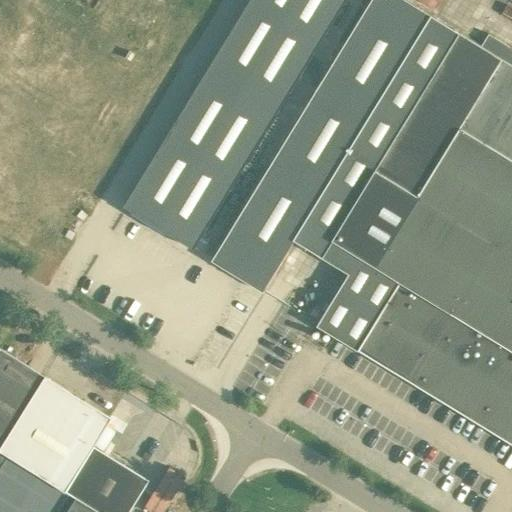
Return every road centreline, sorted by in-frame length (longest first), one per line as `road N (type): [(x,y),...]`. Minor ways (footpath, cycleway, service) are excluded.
road 1 (unclassified): [(256,438),(0,276)]
road 2 (unclassified): [(376,511),(256,438)]
